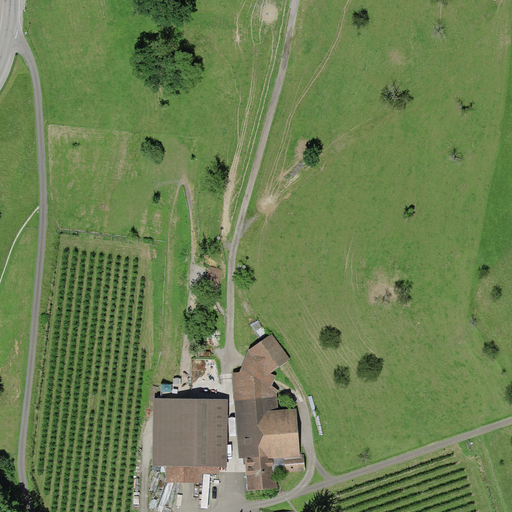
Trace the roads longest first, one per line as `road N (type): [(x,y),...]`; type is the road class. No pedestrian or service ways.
road 1 (residential): [(6,34),(19,39),(38,97),(42,202),(22,466),(33,511)]
road 2 (track): [(244,361),(229,346),(235,237),(295,0)]
road 3 (track): [(511,422),(235,511)]
road 4 (track): [(331,482),(315,467),(302,403),(272,382)]
